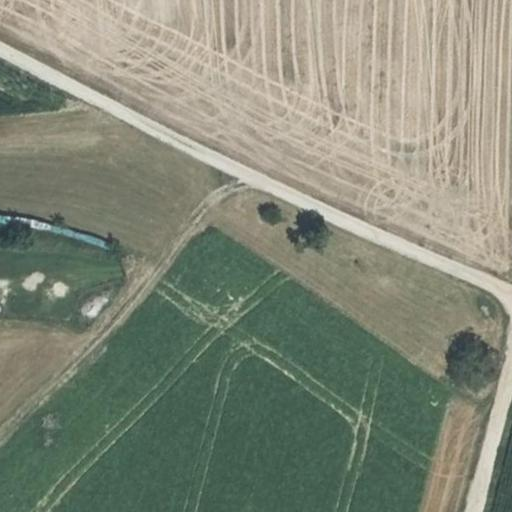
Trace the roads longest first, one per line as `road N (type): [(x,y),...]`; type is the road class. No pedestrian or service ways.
road 1 (track): [(511,296),(251,180),(0,52)]
road 2 (track): [(251,180),(203,213),(113,325),(0,432)]
road 3 (track): [(476,511),(511,361)]
